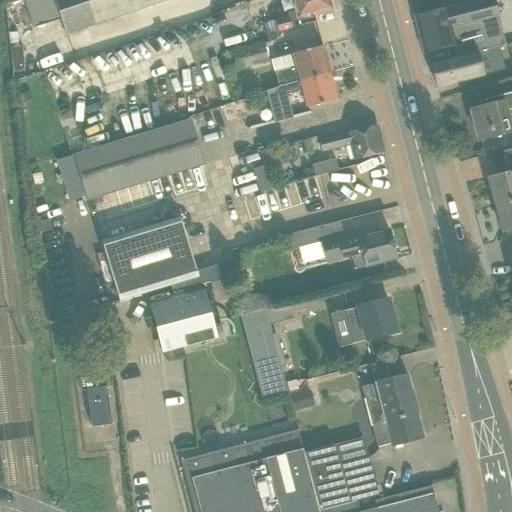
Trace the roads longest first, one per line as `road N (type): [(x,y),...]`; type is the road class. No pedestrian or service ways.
road 1 (tertiary): [(508,499),(378,0)]
road 2 (unknown): [(173,511),(135,321)]
road 3 (unknown): [(279,212),(406,185)]
